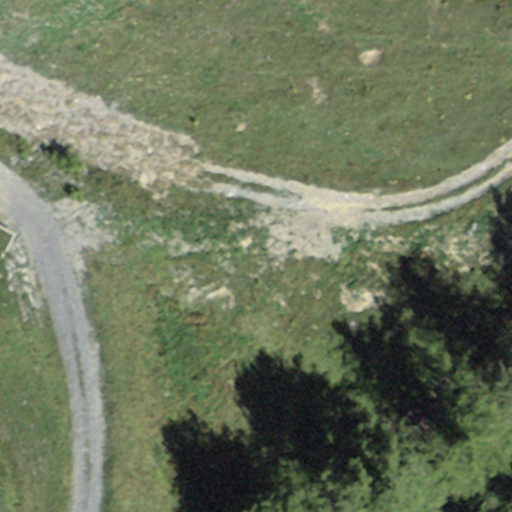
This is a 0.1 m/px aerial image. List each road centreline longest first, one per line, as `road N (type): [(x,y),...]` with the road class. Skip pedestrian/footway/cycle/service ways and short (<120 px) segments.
road 1 (track): [(0,98),(104,137),(310,195),(433,196),(511,147)]
road 2 (track): [(72,511),(77,440),(61,306),(25,222),(0,202)]
